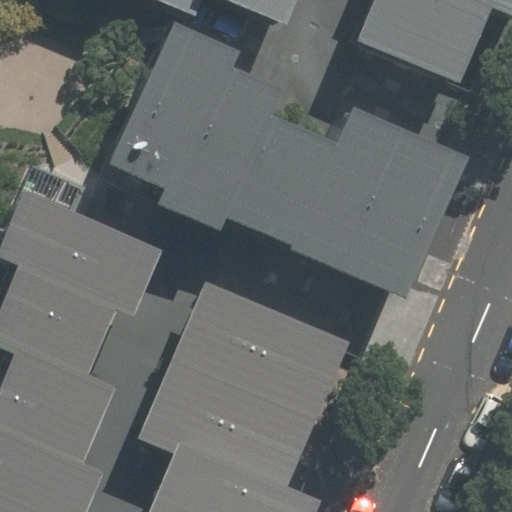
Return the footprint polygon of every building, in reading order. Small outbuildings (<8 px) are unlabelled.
[(121,0),(179,22),(187,1),(187,0),(121,0)] [(187,0),(187,1),(257,28),(267,0),(187,0)] [(432,105),(461,32),(379,0),(366,0),(339,69),(432,105)] [(496,46),(511,2),(511,0),(379,0),(461,32),(496,46)] [(140,204),(189,80),(193,71),(131,47),(79,180),(140,204)] [(198,228),(235,133),(247,103),(189,80),(140,204),(137,212),(195,235),(198,228)] [(329,279),(381,146),(326,125),(311,163),(274,258),(329,279)] [(274,258),(311,163),(235,133),(198,228),(274,258)] [(381,146),(329,279),(382,300),(434,167),(381,146)] [(0,273),(70,302),(91,310),(114,255),(0,209),(0,273)] [(0,363),(39,379),(70,302),(0,273),(0,363)] [(183,289),(151,369),(283,421),(314,341),(183,289)] [(0,363),(0,455),(30,467),(62,388),(39,379),(0,363)] [(151,369),(119,449),(150,461),(251,500),(283,421),(151,369)] [(0,511),(49,511),(62,481),(30,467),(0,455),(0,511)] [(279,511),(251,500),(150,461),(129,511),(279,511)]
